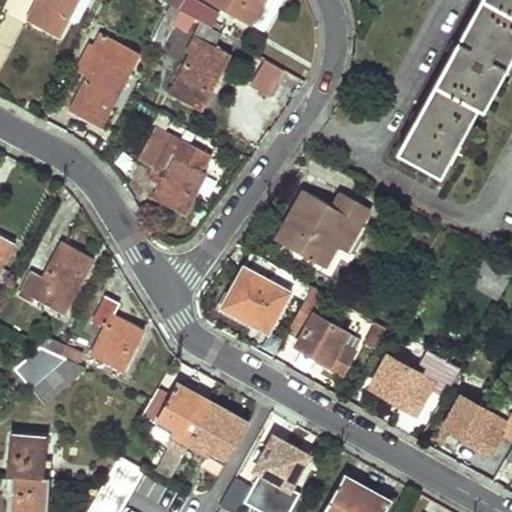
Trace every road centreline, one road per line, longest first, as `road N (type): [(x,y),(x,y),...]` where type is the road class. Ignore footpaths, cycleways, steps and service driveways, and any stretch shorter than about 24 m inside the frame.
road 1 (residential): [(160,288),(198,343),(500,511)]
road 2 (residential): [(327,0),(335,61),(316,103),(211,255),(160,288)]
road 3 (residential): [(0,123),(83,174),(160,288)]
